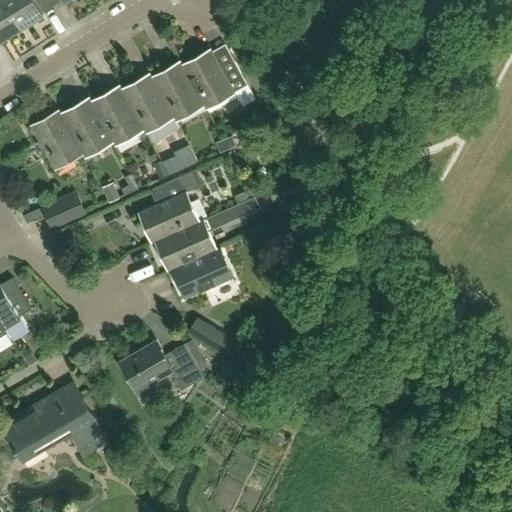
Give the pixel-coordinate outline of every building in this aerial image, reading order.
[(0,0),(0,41),(21,28),(3,0),(0,0)] [(3,0),(21,28),(44,14),(34,0),(3,0)] [(182,63),(205,106),(207,109),(235,93),(249,86),(225,43),(211,50),(210,48),(182,63)] [(152,75),(175,118),(177,121),(205,106),(182,63),(180,60),(152,75)] [(175,118),(152,75),(150,72),(121,87),(145,130),(147,133),(175,118)] [(91,100),(115,143),(117,146),(145,130),(121,87),(120,84),(91,100)] [(115,143),(91,100),(90,97),(61,112),(84,155),(86,158),(115,143)] [(84,155),(61,112),(59,109),(31,125),(56,170),(84,155)] [(232,136),(216,143),(220,153),(237,146),(232,136)] [(161,179),(177,172),(182,170),(177,159),(165,164),(163,160),(154,164),(157,169),(161,179)] [(150,190),(156,204),(186,190),(187,192),(204,184),(197,169),(150,190)] [(186,190),(156,204),(139,212),(152,242),(203,219),(200,220),(187,192),(186,190)] [(43,207),(52,228),(87,213),(78,192),(66,198),(43,207)] [(249,199),(246,192),(236,196),(240,204),(230,208),(234,219),(244,215),(260,208),(255,197),(254,197),(249,199)] [(203,219),(152,242),(156,240),(169,270),(216,248),(203,219)] [(220,247),(216,249),(216,248),(169,270),(173,268),(186,298),(233,277),(220,247)] [(28,327),(22,316),(21,315),(31,308),(24,298),(14,304),(1,283),(0,283),(0,319),(8,333),(11,338),(28,327)] [(0,338),(8,333),(0,319),(0,338)] [(205,377),(186,343),(166,355),(157,340),(120,361),(137,392),(172,373),(181,390),(205,377)] [(243,383),(234,399),(243,404),(256,378),(236,368),(232,377),(243,383)] [(57,394),(5,424),(3,421),(0,422),(0,442),(10,437),(23,460),(44,448),(41,443),(67,428),(83,456),(108,441),(73,380),(55,390),(57,394)]
